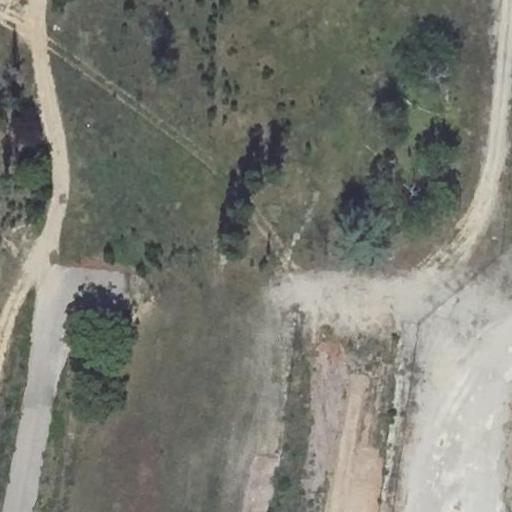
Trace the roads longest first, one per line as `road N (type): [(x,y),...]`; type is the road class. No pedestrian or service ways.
road 1 (residential): [(501,266),(474,297),(438,311),(98,274),(64,292),(18,511)]
road 2 (residential): [(466,511),(501,266)]
